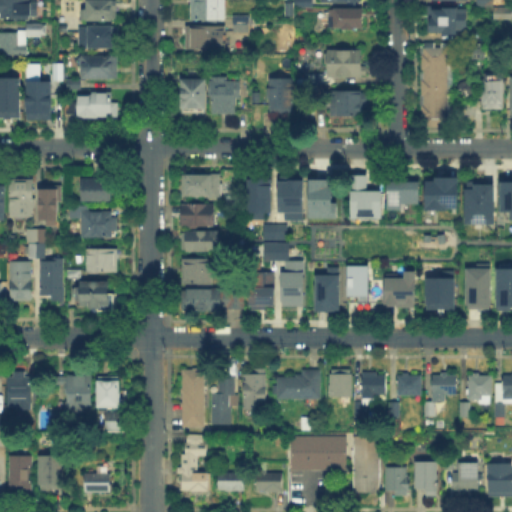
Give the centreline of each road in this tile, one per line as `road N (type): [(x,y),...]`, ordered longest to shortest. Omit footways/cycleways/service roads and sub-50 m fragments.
road 1 (residential): [(0,145),(511,148)]
road 2 (residential): [(0,334),(511,335)]
road 3 (residential): [(147,0),(147,511)]
road 4 (residential): [(396,0),(396,148)]
